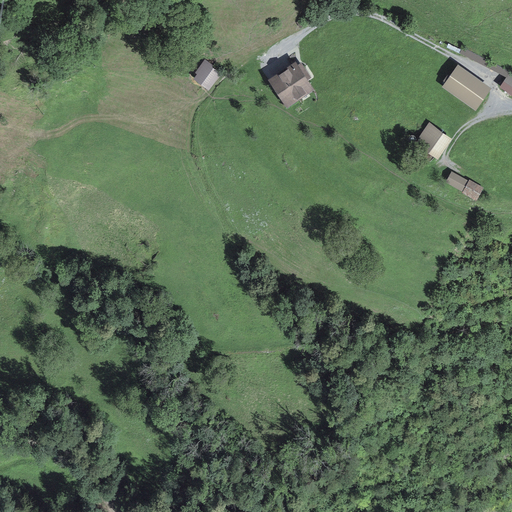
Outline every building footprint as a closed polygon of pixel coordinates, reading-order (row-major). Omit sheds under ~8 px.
[(310,85),(294,63),(272,80),(288,102),(310,85)] [(207,64),(197,76),(209,85),(219,73),(207,64)] [(486,87),(459,68),(447,84),(475,104),(486,87)] [(511,79),(509,77),(503,85),(511,91),(511,79)] [(450,138),(429,123),(419,138),(440,153),(450,138)] [(481,189),(452,173),(447,183),(476,198),(481,189)]
